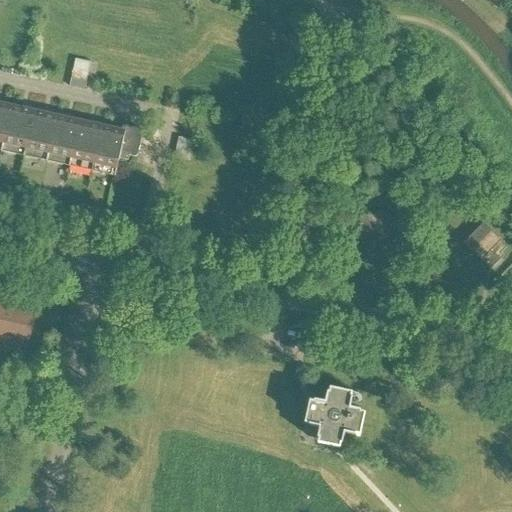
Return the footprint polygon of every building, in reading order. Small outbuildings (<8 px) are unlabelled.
[(488,0),(498,8),(505,1),(504,0),(488,0)] [(85,79),(90,60),(76,56),(72,76),(85,79)] [(0,152),(2,153),(12,108),(0,104),(0,152)] [(2,153),(25,158),(35,113),(12,108),(2,153)] [(25,158),(47,163),(57,118),(35,113),(25,158)] [(47,163),(70,168),(80,123),(57,118),(47,163)] [(70,168),(93,173),(103,128),(80,123),(70,168)] [(103,128),(93,173),(115,178),(120,155),(133,158),(134,158),(135,158),(136,158),(137,157),(138,156),(138,155),(138,154),(143,135),(143,134),(143,132),(142,131),(141,130),(140,130),(126,127),(125,127),(124,127),(123,128),(122,129),(121,132),(103,128)] [(175,158),(190,161),(194,142),(179,139),(175,158)] [(278,271),(299,276),(326,157),(305,153),(278,271)] [(388,212),(360,218),(366,246),(396,240),(394,230),(392,231),(388,212)] [(507,248),(487,228),(466,248),(488,270),(495,263),(494,261),(507,248)] [(30,309),(0,302),(0,342),(27,349),(33,322),(27,321),(30,309)] [(325,404),(314,402),(314,403),(309,402),(304,424),(309,425),(309,427),(319,429),(317,440),(318,440),(317,445),(339,450),(340,445),(342,445),(344,435),(349,436),(355,437),(355,436),(360,437),(365,414),(360,413),(360,412),(350,409),(352,399),(351,399),(352,394),(329,389),(328,394),(327,394),(325,404)]
